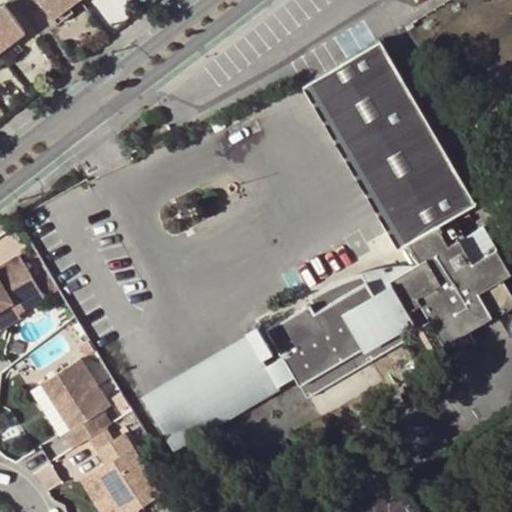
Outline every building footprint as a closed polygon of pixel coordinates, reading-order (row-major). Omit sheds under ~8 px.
[(0,45),(24,27),(3,0),(1,0),(0,1),(0,45)] [(42,0),(53,13),(53,12),(68,0),(42,0)] [(69,0),(68,0),(53,12),(58,18),(73,6),(69,0)] [(394,287),(420,330),(431,323),(453,358),(478,342),(472,332),(511,307),(511,291),(504,279),(511,275),(496,251),(473,265),(459,242),(466,237),(454,218),(478,203),(381,44),(304,90),(401,248),(408,244),(421,265),(392,282),(394,287)] [(221,200),(221,198),(221,195),(220,192),(218,190),(215,189),(212,190),(210,191),(207,193),(206,195),(206,198),(207,201),(209,203),(211,204),(214,205),(217,204),(219,203),(221,200)] [(496,251),(482,229),(459,242),(473,265),(496,251)] [(21,255),(0,267),(0,327),(19,316),(19,314),(45,298),(21,255)] [(402,331),(415,323),(394,287),(377,297),(364,276),(363,276),(355,278),(349,279),(339,282),(335,282),(329,284),(322,286),(316,288),(310,290),(306,292),(308,296),(263,325),(280,351),(265,361),(246,333),(143,399),(170,449),(294,381),(310,402),(408,341),(402,331)] [(511,315),(494,326),(500,336),(511,328),(511,315)] [(65,432),(75,448),(112,425),(104,410),(111,405),(81,359),(44,383),(56,401),(73,428),(65,432)] [(65,432),(73,428),(56,401),(48,405),(65,432)] [(135,511),(163,495),(126,434),(98,451),(107,465),(95,472),(109,494),(120,511),(135,511)] [(120,511),(109,494),(96,503),(101,511),(120,511)] [(388,511),(380,499),(360,511),(388,511)]
